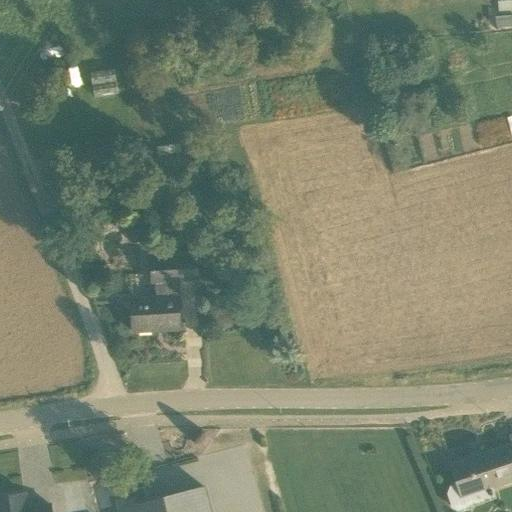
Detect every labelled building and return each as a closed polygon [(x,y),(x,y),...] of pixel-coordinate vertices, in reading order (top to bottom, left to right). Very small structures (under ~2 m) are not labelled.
[(511,23),(511,0),(495,0),(496,24),(511,23)] [(183,170),(180,152),(157,155),(146,156),(150,184),(185,179),(183,170)] [(195,257),(194,243),(163,245),(163,259),(150,260),(152,282),(155,282),(156,298),(131,299),(133,332),(179,329),(176,281),(197,279),(196,257),(195,257)] [(511,435),(510,437),(511,441),(511,444),(479,456),(480,457),(453,466),(452,465),(451,465),(457,484),(450,486),(448,493),(452,507),(458,511),(496,498),(492,487),(511,479),(511,435)] [(121,511),(209,511),(203,487),(120,508),(121,511)] [(27,507),(25,493),(0,496),(0,511),(51,511),(51,504),(27,507)]
